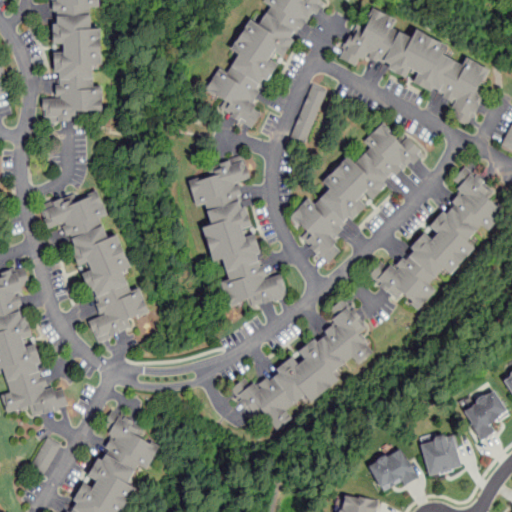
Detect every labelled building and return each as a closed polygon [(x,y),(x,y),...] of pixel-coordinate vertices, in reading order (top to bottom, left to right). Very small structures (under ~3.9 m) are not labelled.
[(105,0),(108,114),(57,121),(54,0),(105,0)] [(270,0),(216,84),(252,121),(329,0),(270,0)] [(379,6),(496,66),(478,116),(350,52),(379,6)] [(0,57),(11,95),(0,97),(0,57)] [(313,86),(329,92),(308,145),(289,138),(313,86)] [(387,119),(299,217),(328,254),(428,148),(387,119)] [(511,122),(511,150),(501,143),(511,122)] [(195,178),(235,302),(286,292),(246,156),(195,178)] [(510,209),(422,308),(382,279),(478,170),(510,209)] [(104,188),(158,311),(110,338),(51,206),(104,188)] [(0,279),(0,373),(11,410),(60,404),(22,266),(0,279)] [(277,429),(380,353),(353,308),(345,298),(325,311),(335,322),(251,386),(245,378),(230,388),(257,421),(267,415),(277,429)] [(511,376),(503,383),(511,395),(511,376)] [(507,415),(493,393),(463,413),(481,441),(494,433),(490,426),(507,415)] [(124,511),(166,446),(120,414),(63,511),(124,511)] [(47,437),(62,446),(44,481),(29,472),(47,437)] [(458,468),(449,437),(414,447),(423,478),(458,468)] [(416,479),(400,451),(368,468),(382,493),(401,483),(403,486),(416,479)] [(375,511),(377,504),(337,497),(334,511),(375,511)]
